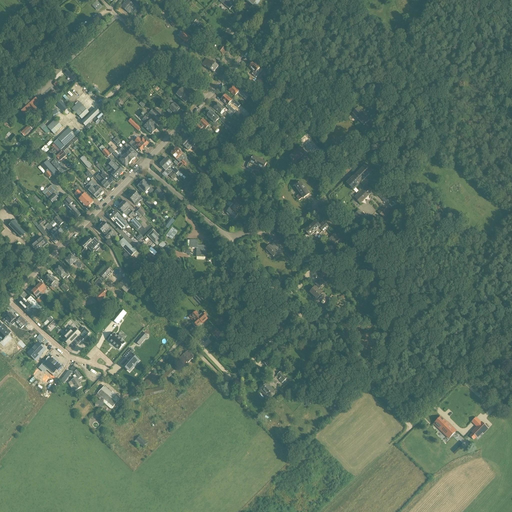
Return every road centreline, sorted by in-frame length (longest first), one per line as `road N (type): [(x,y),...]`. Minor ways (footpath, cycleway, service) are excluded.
road 1 (tertiary): [(143,165),(282,0)]
road 2 (tertiary): [(0,306),(143,165)]
road 3 (track): [(411,426),(298,313)]
road 4 (track): [(298,313),(233,377),(190,335)]
road 5 (track): [(511,330),(411,426)]
road 6 (track): [(411,426),(320,511)]
